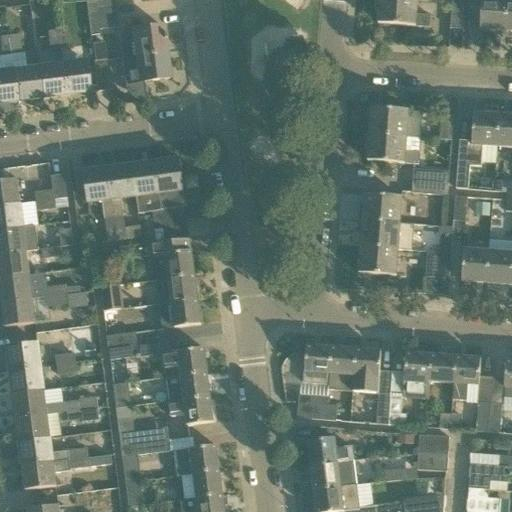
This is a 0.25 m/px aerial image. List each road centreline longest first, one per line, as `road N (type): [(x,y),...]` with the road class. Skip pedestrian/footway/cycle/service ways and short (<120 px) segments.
road 1 (residential): [(318,317),(336,72)]
road 2 (residential): [(0,140),(208,112)]
road 3 (residential): [(259,511),(234,308)]
road 4 (residential): [(234,308),(208,112)]
road 5 (residential): [(511,330),(318,317)]
road 6 (residential): [(511,83),(336,72)]
